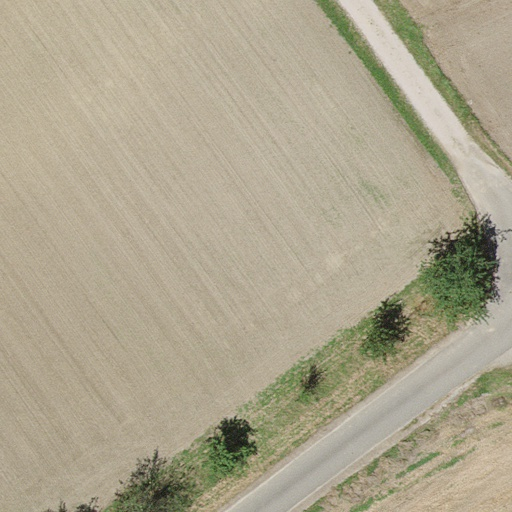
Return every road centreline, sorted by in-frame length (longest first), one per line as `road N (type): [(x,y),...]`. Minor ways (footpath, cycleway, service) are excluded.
road 1 (unclassified): [(511,316),(253,511)]
road 2 (track): [(355,0),(511,221)]
